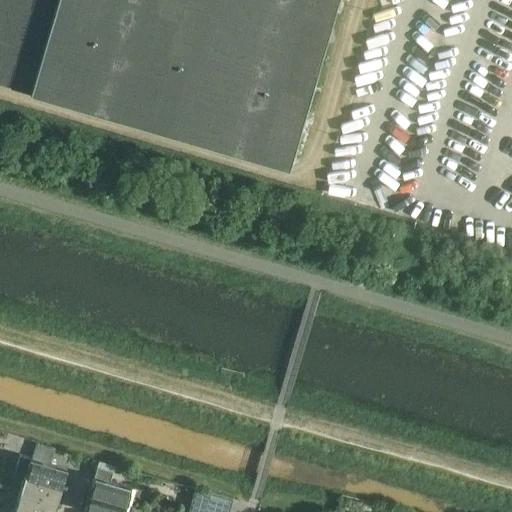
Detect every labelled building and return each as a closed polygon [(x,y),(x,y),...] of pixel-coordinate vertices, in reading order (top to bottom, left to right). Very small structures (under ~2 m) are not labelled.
[(0,0),(0,82),(287,166),(335,0),(0,0)] [(14,473),(23,476),(61,486),(66,469),(20,455),(14,473)] [(96,466),(88,494),(97,497),(125,505),(130,487),(108,481),(111,471),(96,466)] [(23,476),(19,492),(56,503),(61,486),(23,476)] [(194,489),(186,511),(203,511),(209,493),(194,489)] [(19,492),(14,509),(23,511),(53,511),(56,503),(19,492)] [(83,511),(86,511),(123,511),(125,505),(97,497),(88,494),(83,511)]
